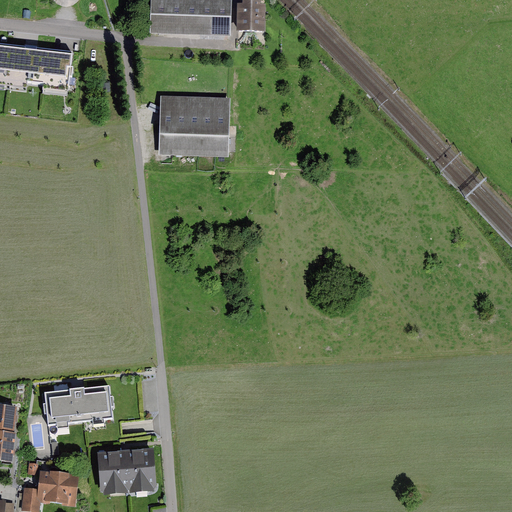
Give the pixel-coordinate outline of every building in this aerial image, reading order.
[(233,3),(151,0),(150,35),(231,38),(233,3)] [(243,7),(238,7),(237,34),(266,35),(266,8),(261,8),(261,4),(243,4),(243,7)] [(73,55),(0,46),(0,88),(27,91),(28,84),(44,86),(43,93),(68,96),(73,55)] [(159,157),(229,160),(231,101),(161,99),(159,157)] [(109,389),(45,396),(48,428),(57,427),(57,432),(69,430),(68,426),(93,423),(94,428),(104,426),(104,422),(112,421),(109,389)] [(0,433),(14,435),(17,410),(0,407),(0,433)] [(14,435),(0,433),(0,463),(1,464),(13,465),(14,458),(14,454),(15,446),(15,442),(16,437),(16,436),(14,435)] [(154,451),(97,456),(100,495),(104,495),(104,498),(128,497),(128,493),(130,493),(130,496),(154,495),(154,491),(157,491),(154,451)] [(51,504),(62,506),(62,507),(76,509),(80,479),(70,478),(70,477),(50,474),(50,475),(40,474),(38,491),(37,500),(41,505),(51,506),(51,504)] [(38,491),(24,490),(21,511),(39,511),(41,505),(37,500),(38,491)] [(0,511),(14,511),(15,503),(0,502),(0,511)]
